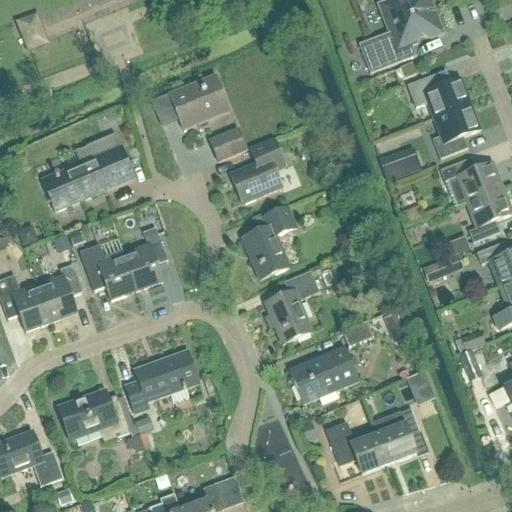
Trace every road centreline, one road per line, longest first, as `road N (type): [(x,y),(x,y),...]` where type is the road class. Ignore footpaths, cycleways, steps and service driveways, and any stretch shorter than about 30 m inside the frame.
road 1 (residential): [(204,315),(181,315),(37,367),(0,403)]
road 2 (residential): [(257,511),(237,452),(248,379),(223,327),(204,315)]
road 3 (residential): [(204,315),(210,223),(194,184),(161,196)]
